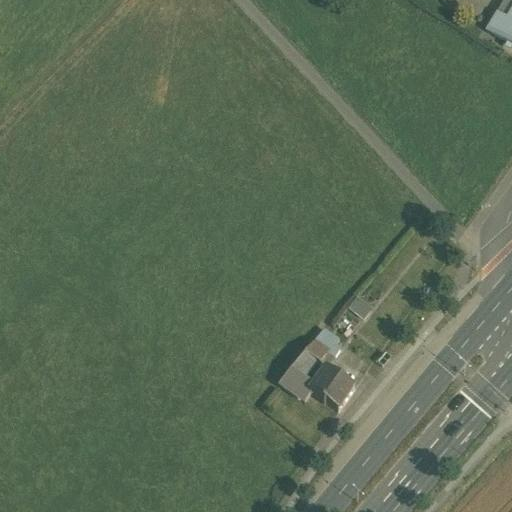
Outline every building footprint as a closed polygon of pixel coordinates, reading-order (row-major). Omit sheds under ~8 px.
[(511,12),(506,22),(496,16),(485,34),(511,50),(511,12)] [(324,332),(313,345),(327,356),(331,359),(338,350),(334,348),(338,343),(324,332)] [(327,356),(313,345),(303,357),(318,367),(327,356)] [(318,367),(303,357),(291,372),(307,383),(318,367)] [(378,366),(382,370),(391,361),(386,357),(378,366)] [(354,391),(326,370),(313,387),(309,393),(310,394),(338,414),(354,391)] [(307,383),(291,372),(278,387),(303,404),(310,394),(309,393),(313,387),(307,383)]
